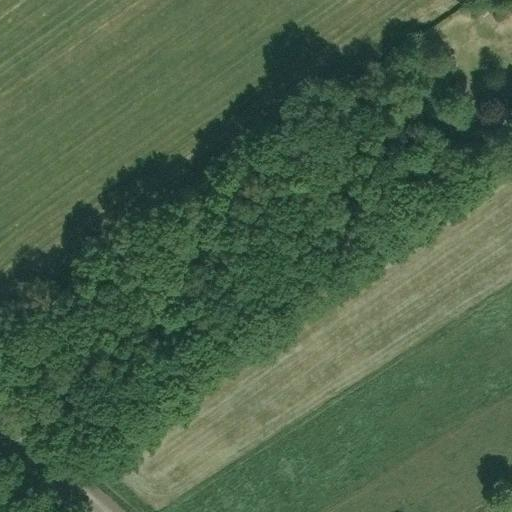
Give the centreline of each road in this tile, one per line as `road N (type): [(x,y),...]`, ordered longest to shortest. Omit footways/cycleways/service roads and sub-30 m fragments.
road 1 (track): [(511,138),(43,462)]
road 2 (unclassified): [(99,511),(0,422)]
